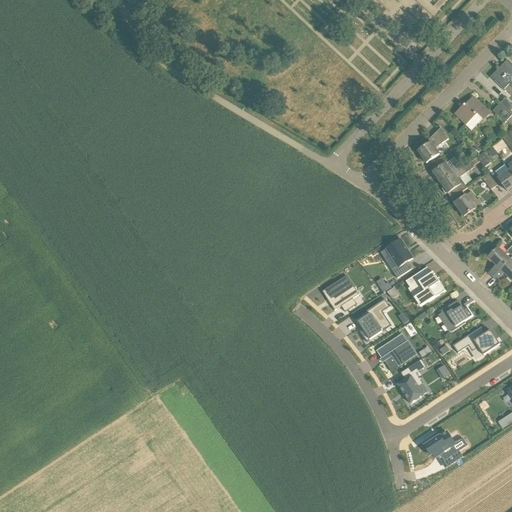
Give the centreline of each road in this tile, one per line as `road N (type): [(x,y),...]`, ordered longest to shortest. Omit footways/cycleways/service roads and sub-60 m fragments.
road 1 (residential): [(333,164),(165,68),(116,0)]
road 2 (residential): [(333,164),(486,0)]
road 3 (residential): [(395,146),(511,28)]
road 4 (residential): [(303,314),(350,361),(395,436)]
road 5 (residential): [(395,436),(511,358)]
